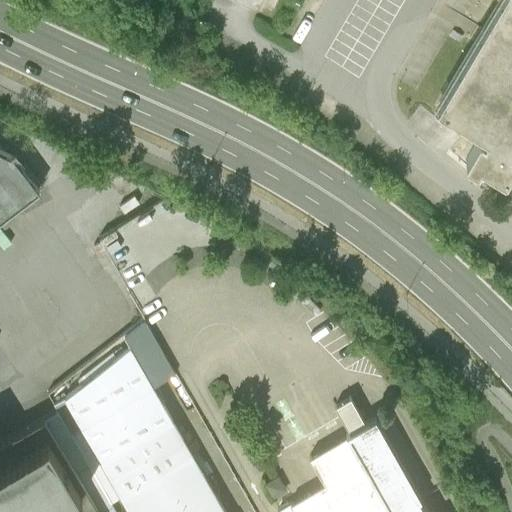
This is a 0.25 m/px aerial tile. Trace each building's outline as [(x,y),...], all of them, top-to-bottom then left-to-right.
[(511,0),(497,0),(436,100),(485,132),(484,134),(481,133),(478,133),(465,154),(466,157),(477,164),(480,159),(503,174),(505,173),(511,162),(511,151),(510,150),(511,147),(511,0)] [(0,147),(0,215),(39,187),(14,154),(0,147)] [(180,218),(144,248),(155,260),(191,231),(180,218)] [(129,342),(153,383),(175,369),(144,315),(124,332),(129,342)] [(129,342),(64,392),(121,493),(131,511),(225,511),(153,383),(129,342)] [(44,415),(101,511),(117,511),(110,499),(121,493),(64,392),(53,398),(58,406),(44,415)] [(276,507),(279,511),(427,511),(375,418),(365,423),(350,396),(334,405),(349,431),(338,437),(324,446),(308,455),(324,482),(309,491),(297,498),(291,501),(290,499),(276,507)] [(0,511),(101,511),(44,415),(0,439),(0,511)]
